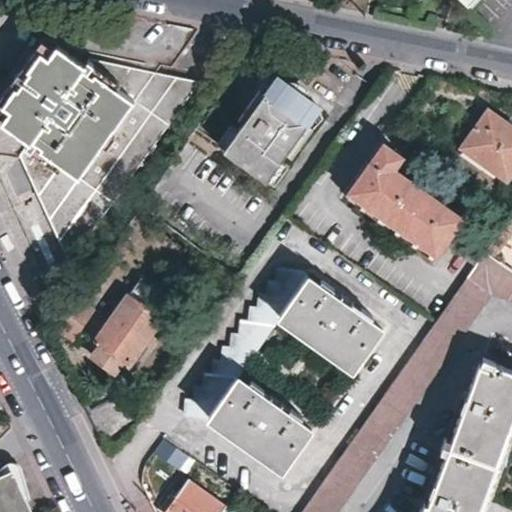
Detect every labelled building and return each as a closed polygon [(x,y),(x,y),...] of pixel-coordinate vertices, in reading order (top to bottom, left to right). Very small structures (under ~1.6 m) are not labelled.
[(23,150),(75,256),(94,228),(104,235),(113,222),(103,215),(197,83),(156,75),(157,72),(87,57),(83,63),(57,44),(49,55),(41,49),(2,104),(10,110),(2,121),(30,141),(23,150)] [(273,76),(266,71),(256,87),(262,91),(273,76)] [(306,121),(317,106),(312,99),(305,94),(297,87),(288,82),(281,78),(273,76),(262,91),(256,87),(235,118),(241,122),(236,129),(223,148),(221,150),(265,181),(267,179),(280,159),(285,152),(290,156),(311,125),(306,121)] [(511,169),(511,122),(487,105),(460,142),(507,177),(511,169)] [(323,110),(317,106),(306,121),(311,125),(323,110)] [(236,129),(228,124),(215,143),(223,148),(236,129)] [(475,260),(486,246),(455,225),(463,214),(460,212),(456,217),(391,170),(403,153),(384,139),(349,188),(362,198),(360,201),(363,205),(366,200),(379,209),(376,213),(381,217),(384,213),(396,222),(394,226),(398,230),(401,225),(414,235),(411,239),(415,243),(419,238),(429,247),(427,251),(432,255),(436,251),(436,252),(445,239),(475,260)] [(287,164),(280,159),(267,179),(274,184),(287,164)] [(511,211),(511,210),(486,246),(496,253),(511,230),(511,211)] [(511,294),(511,264),(496,253),(486,246),(475,260),(435,319),(299,511),(336,511),(402,418),(490,292),(510,293),(511,294)] [(212,414),(287,467),(315,429),(238,375),(283,313),(357,366),(384,328),(312,277),(303,266),(279,265),(278,279),(268,278),(267,292),(259,292),(259,305),(250,305),(250,319),(241,319),(241,331),(232,332),(231,345),(224,345),(223,358),(214,358),(213,370),(206,371),(205,385),(197,384),(196,397),(187,397),(186,413),(212,414)] [(123,359),(128,363),(173,299),(140,277),(91,346),(97,350),(93,356),(115,370),(123,359)] [(96,305),(78,293),(54,326),(55,327),(58,329),(61,325),(74,335),(96,305)] [(477,511),(478,510),(494,468),(511,419),(511,366),(495,360),(496,357),(484,353),(482,359),(479,358),(467,392),(462,391),(456,405),(458,405),(448,432),(446,432),(439,449),(441,450),(430,477),(434,479),(429,489),(432,490),(429,497),(425,496),(423,502),(420,505),(417,511),(477,511)] [(119,395),(88,411),(102,439),(134,417),(119,395)] [(0,511),(30,511),(20,489),(11,471),(0,475),(0,511)] [(218,511),(223,505),(187,480),(163,511),(218,511)]
